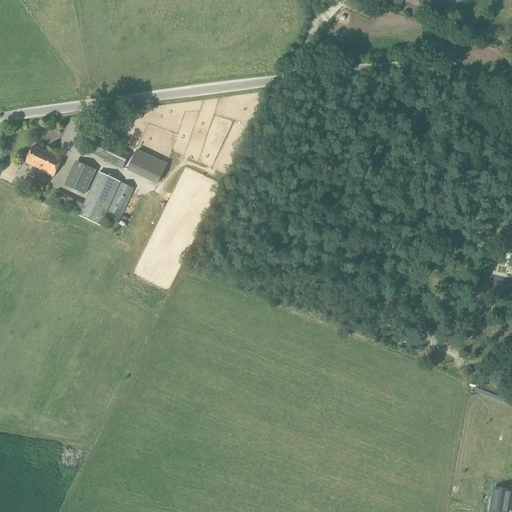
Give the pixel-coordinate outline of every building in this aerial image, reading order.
[(400,9),(403,0),(390,0),(389,4),(400,9)] [(464,22),(467,14),(448,6),(445,14),(464,22)] [(323,55),(315,51),(311,59),(319,63),(323,55)] [(124,168),(130,154),(93,137),(87,151),(124,168)] [(54,177),(62,160),(34,146),(25,163),(54,177)] [(137,150),(127,171),(158,185),(168,164),(149,156),(138,150),(137,150)] [(85,196),(96,172),(78,164),(67,187),(85,196)] [(120,221),(134,189),(99,174),(79,217),(102,227),(107,215),(120,221)] [(46,181),(40,178),(36,186),(42,189),(46,181)] [(493,491),(492,499),(496,499),(494,511),(505,511),(509,494),(493,491)]
